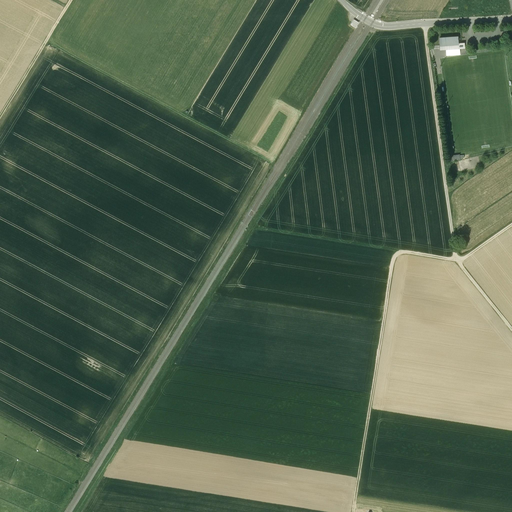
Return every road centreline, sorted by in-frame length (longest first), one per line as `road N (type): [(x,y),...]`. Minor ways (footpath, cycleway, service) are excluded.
road 1 (track): [(511,330),(455,260),(425,24)]
road 2 (track): [(253,228),(455,260),(511,224)]
road 3 (track): [(353,511),(392,260),(401,251)]
road 4 (track): [(0,117),(72,0)]
